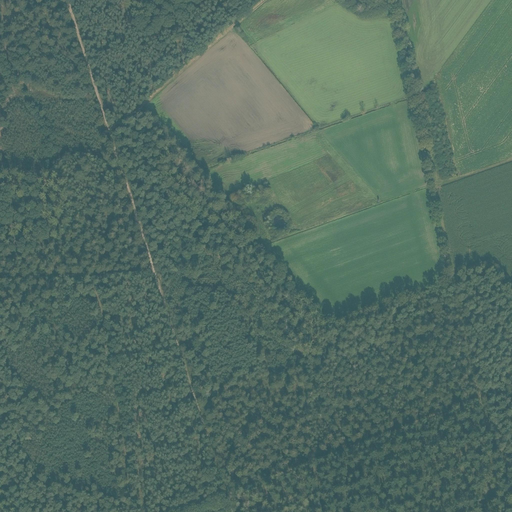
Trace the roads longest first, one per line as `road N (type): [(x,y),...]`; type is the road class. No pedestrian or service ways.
road 1 (track): [(511,161),(438,186),(479,398),(511,491)]
road 2 (track): [(226,495),(511,385)]
road 3 (track): [(129,511),(104,321),(89,274)]
road 4 (track): [(226,495),(154,272)]
road 5 (track): [(110,133),(264,0)]
road 6 (track): [(110,133),(154,272)]
road 7 (track): [(69,7),(110,133)]
